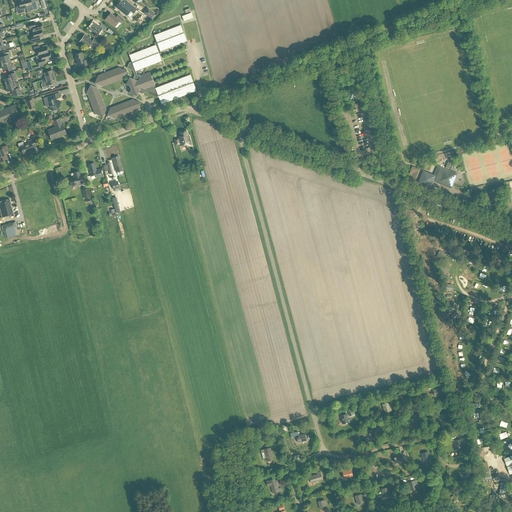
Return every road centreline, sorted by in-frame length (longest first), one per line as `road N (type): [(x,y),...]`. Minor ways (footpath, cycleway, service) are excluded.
road 1 (unclassified): [(511,229),(184,108),(88,140)]
road 2 (track): [(191,110),(463,0)]
